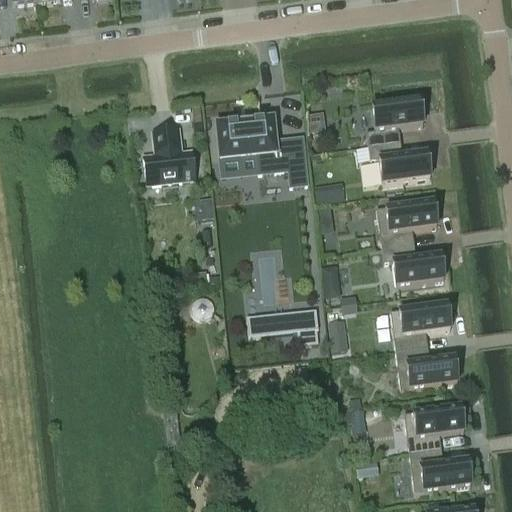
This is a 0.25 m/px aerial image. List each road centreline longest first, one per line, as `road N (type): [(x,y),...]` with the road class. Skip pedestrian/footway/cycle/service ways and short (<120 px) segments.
road 1 (residential): [(0,65),(489,2)]
road 2 (residential): [(489,2),(511,188)]
